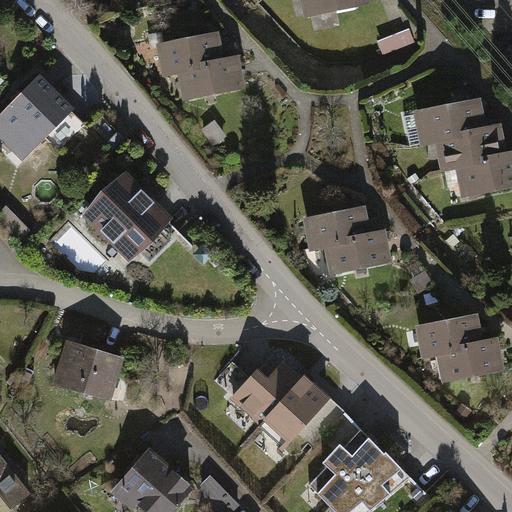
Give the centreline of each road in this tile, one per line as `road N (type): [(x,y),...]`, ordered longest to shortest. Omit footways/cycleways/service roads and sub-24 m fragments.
road 1 (residential): [(293,304),(30,0)]
road 2 (residential): [(293,304),(267,323),(206,334),(48,290),(0,286)]
road 3 (residential): [(511,509),(293,304)]
